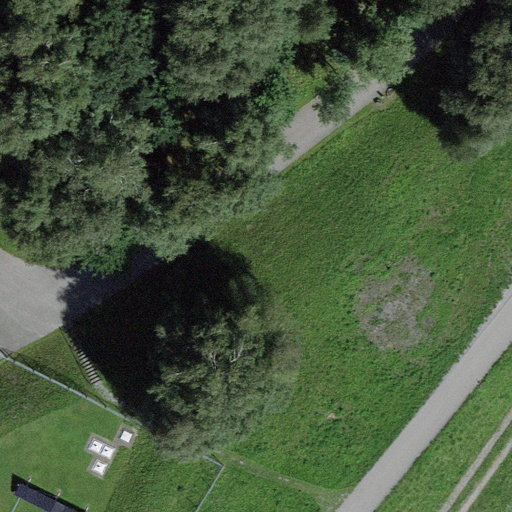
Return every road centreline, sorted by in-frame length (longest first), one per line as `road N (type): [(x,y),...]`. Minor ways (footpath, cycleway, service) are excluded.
road 1 (track): [(0,332),(161,246),(467,0)]
road 2 (track): [(511,321),(357,511)]
